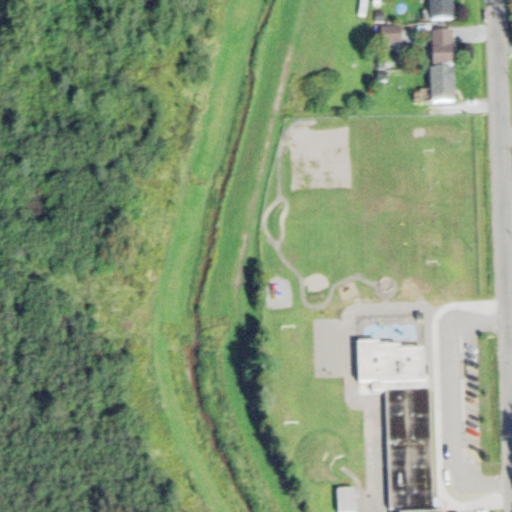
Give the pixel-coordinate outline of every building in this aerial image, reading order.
[(455,0),(435,0),(436,23),(455,23),(455,0)] [(405,29),(387,29),(387,45),(405,45),(405,29)] [(459,33),(439,33),(439,65),(459,65),(459,33)] [(460,103),(460,69),(438,69),(438,103),(460,103)] [(437,511),(431,348),(363,350),(365,392),(394,391),(399,511),(437,511)] [(343,511),(360,511),(361,491),(343,491),(343,511)]
